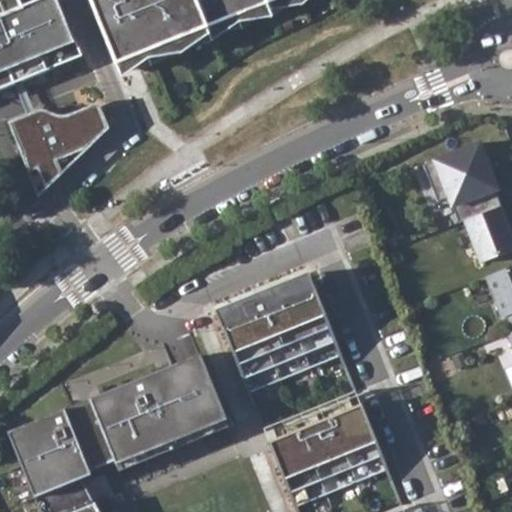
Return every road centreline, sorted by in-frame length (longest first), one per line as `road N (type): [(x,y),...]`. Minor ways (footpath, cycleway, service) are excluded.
road 1 (residential): [(105,268),(145,321),(321,244),(431,511)]
road 2 (residential): [(511,59),(282,160),(192,207),(105,268)]
road 3 (residential): [(105,268),(0,354)]
